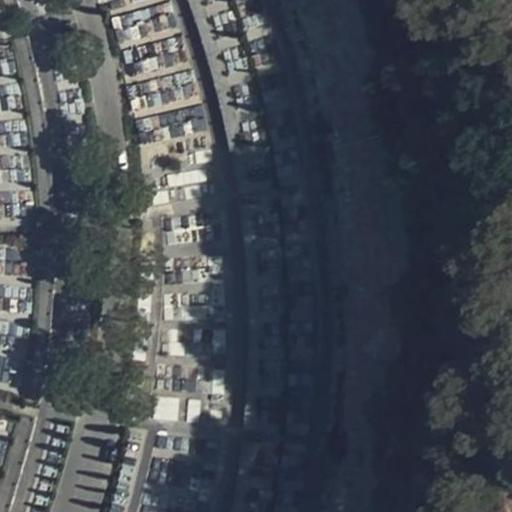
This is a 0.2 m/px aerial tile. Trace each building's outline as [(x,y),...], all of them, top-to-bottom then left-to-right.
[(0,195),(0,216),(14,218),(16,197),(0,195)] [(0,263),(18,259),(15,243),(0,246),(0,263)] [(0,344),(10,343),(6,320),(0,320),(0,344)] [(175,418),(179,402),(160,397),(156,413),(175,418)] [(108,511),(131,511),(136,496),(131,495),(147,431),(130,427),(108,511)]
